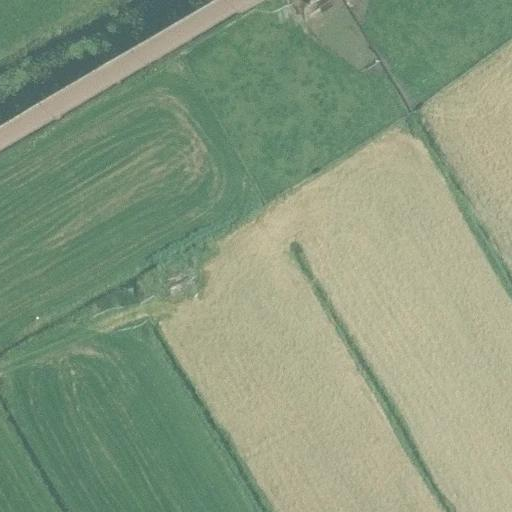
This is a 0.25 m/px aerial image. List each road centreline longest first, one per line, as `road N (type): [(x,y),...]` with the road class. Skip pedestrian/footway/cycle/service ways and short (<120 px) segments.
road 1 (track): [(0,375),(143,310),(324,199)]
road 2 (tertiary): [(0,144),(243,0)]
